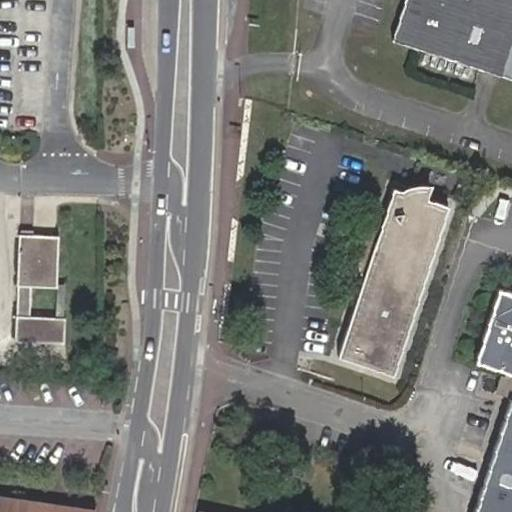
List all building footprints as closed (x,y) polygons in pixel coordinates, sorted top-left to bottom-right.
[(511,0),(405,0),(392,42),(483,73),(496,77),(511,82),(511,0)] [(394,374),(448,205),(393,187),(377,237),(367,234),(362,250),(372,253),(339,356),(394,374)] [(57,238),(19,236),(14,340),(63,342),(64,318),(29,317),(29,286),(55,287),(57,238)] [(473,511),(511,511),(511,293),(500,289),(476,361),(509,372),(511,373),(511,399),(473,511)] [(497,395),(511,399),(511,373),(509,372),(503,377),(497,395)] [(0,511),(81,511),(0,500),(0,511)]
